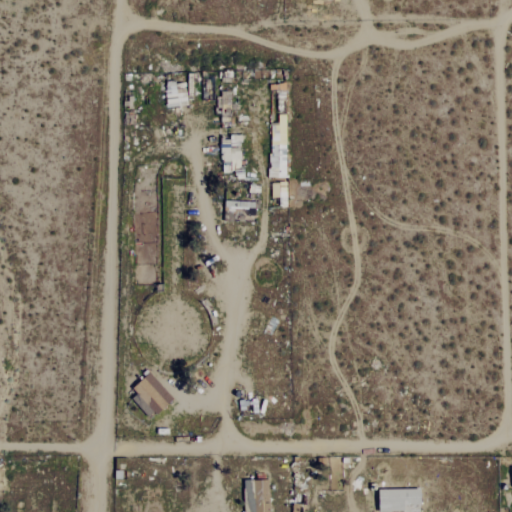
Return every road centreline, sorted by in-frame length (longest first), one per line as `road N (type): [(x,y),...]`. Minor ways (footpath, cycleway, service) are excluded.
road 1 (residential): [(0,451),(492,447)]
road 2 (residential): [(107,453),(116,0)]
